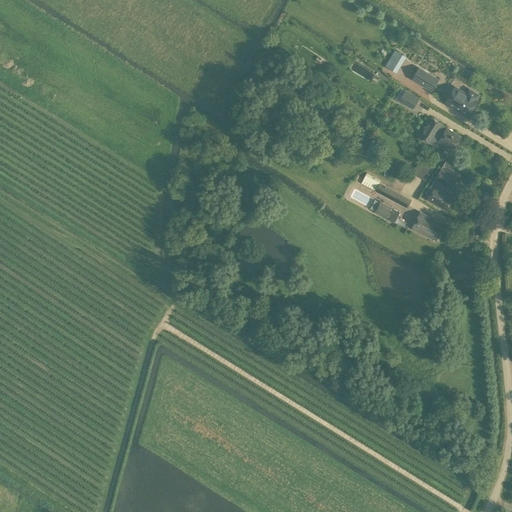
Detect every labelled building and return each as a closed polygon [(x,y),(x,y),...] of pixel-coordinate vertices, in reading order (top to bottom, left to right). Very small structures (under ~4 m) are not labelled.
[(395,49),(385,65),(397,72),(407,56),(395,49)] [(418,67),(411,79),(431,91),(438,79),(418,67)] [(452,108),(453,106),(467,114),(476,100),(475,99),(478,95),(469,89),(466,93),(454,86),(444,103),(452,108)] [(412,109),(419,98),(404,90),(398,101),(412,109)] [(460,136),(432,118),(420,137),(436,146),(439,142),(452,150),(455,145),(460,136)] [(412,173),(425,182),(435,167),(421,158),(412,173)] [(460,169),(446,161),(441,167),(456,176),(460,169)] [(427,199),(445,211),(453,198),(441,190),(451,176),(441,169),(434,179),(435,180),(426,193),(429,195),(427,199)] [(382,181),(366,173),(361,183),(407,208),(412,200),(381,183),(382,181)] [(385,218),(391,207),(383,203),(377,214),(385,218)] [(392,209),(387,220),(393,223),(399,213),(392,209)] [(443,224),(420,212),(412,228),(435,240),(443,224)]
